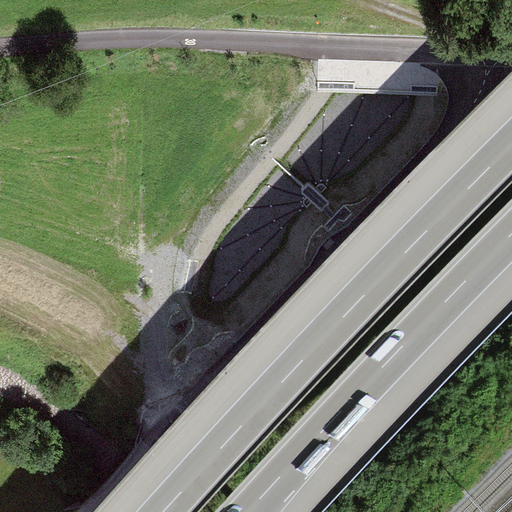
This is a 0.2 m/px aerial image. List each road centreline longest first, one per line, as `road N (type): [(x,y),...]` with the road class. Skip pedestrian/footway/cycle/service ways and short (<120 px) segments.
road 1 (track): [(493,52),(474,102),(85,511)]
road 2 (tertiary): [(0,47),(161,38),(511,54)]
road 3 (motorway): [(511,145),(163,511)]
road 4 (motorway): [(248,511),(511,234)]
